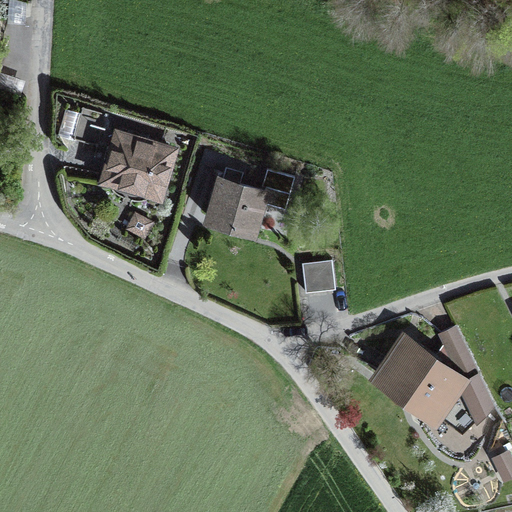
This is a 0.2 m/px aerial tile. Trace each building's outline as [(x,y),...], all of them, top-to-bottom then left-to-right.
[(108,113),(82,106),(74,136),(100,143),(108,113)] [(159,194),(172,149),(118,132),(104,178),(159,194)] [(208,217),(253,230),(262,200),(285,207),(295,175),(267,167),(262,184),(265,185),(264,190),(240,182),(244,169),(226,164),(222,177),(220,176),(208,217)] [(302,261),(306,291),(336,287),(332,258),(302,261)] [(383,374),(463,430),(492,400),(455,325),(440,333),(445,342),(435,356),(423,347),(419,350),(405,341),(383,374)] [(511,461),(507,452),(496,458),(505,476),(511,472),(511,461)]
